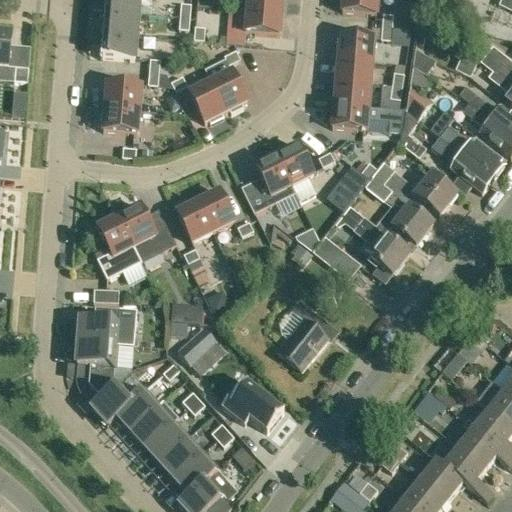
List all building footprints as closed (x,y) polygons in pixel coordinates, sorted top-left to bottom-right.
[(139,0),(105,0),(104,14),(138,17),(139,0)] [(247,0),(247,12),(281,15),(282,0),(247,0)] [(376,18),(377,0),(342,0),(342,16),(376,18)] [(455,19),(458,0),(421,0),(418,19),(453,29),(455,19)] [(181,7),(180,20),(190,21),(191,8),(181,7)] [(281,15),(247,12),(245,36),(279,39),(281,15)] [(136,40),(138,17),(104,14),(102,37),(136,40)] [(383,18),(382,31),(392,32),(393,19),(383,18)] [(189,34),(190,21),(180,20),(179,33),(189,34)] [(195,31),(194,44),(204,45),(205,32),(195,31)] [(391,45),(392,32),(382,31),(381,44),(391,45)] [(0,35),(0,70),(8,71),(11,38),(12,38),(12,37),(0,35)] [(136,40),(102,37),(100,62),(101,62),(101,61),(134,63),(136,40)] [(338,63),(372,66),(374,42),(340,39),(338,63)] [(218,46),(225,60),(224,61),(228,70),(240,64),(232,47),(218,46)] [(492,51),(480,66),(493,77),(496,73),(511,85),(511,66),(505,61),(492,51)] [(412,69),(426,80),(435,65),(415,53),(412,69)] [(149,76),(159,77),(160,64),(150,63),(149,76)] [(338,63),(336,85),(370,88),(372,66),(338,63)] [(431,83),(426,80),(412,69),(409,89),(420,98),(431,83)] [(15,71),(14,82),(27,83),(28,73),(15,71)] [(493,77),(491,80),(511,97),(506,104),(511,108),(511,85),(496,73),(493,77)] [(159,77),(149,76),(148,89),(158,90),(159,77)] [(232,76),(210,86),(226,117),(229,115),(231,117),(244,111),(242,109),(247,106),(232,76)] [(394,77),(392,90),(402,92),(404,79),(394,77)] [(183,81),(171,87),(175,96),(187,90),(183,81)] [(334,108),(368,111),(370,88),(336,85),(334,108)] [(222,119),(226,117),(210,86),(189,97),(204,127),(209,125),(210,127),(223,121),(222,119)] [(105,107),(105,111),(139,114),(141,91),(107,88),(106,93),(103,93),(102,107),(105,107)] [(420,98),(409,89),(404,115),(418,126),(433,107),(420,98)] [(400,105),(402,92),(392,90),(390,103),(400,105)] [(511,138),(511,117),(502,109),(497,115),(466,90),(460,98),(470,105),(511,138)] [(507,167),(511,159),(511,138),(470,105),(463,113),(475,122),(466,134),(507,167)] [(366,135),(368,111),(334,108),(332,132),(366,135)] [(137,138),(139,114),(105,111),(104,115),(102,115),(100,129),(103,130),(103,135),(137,138)] [(418,126),(404,115),(399,148),(418,163),(426,153),(409,139),(418,126)] [(439,142),(493,184),(504,170),(472,144),(469,148),(447,131),(439,142)] [(482,198),(493,184),(439,142),(431,152),(440,159),(441,158),(454,169),(450,173),(482,198)] [(280,158),(276,160),(292,190),(313,180),(298,149),(293,151),(292,149),(279,155),(280,158)] [(136,153),(122,152),(122,162),(135,163),(136,153)] [(330,157),(318,163),(323,172),(334,166),(330,157)] [(292,190),(276,160),(273,162),(271,159),(259,165),(260,168),(255,170),(264,187),(259,190),(256,185),(241,192),(254,218),(268,211),(264,203),(270,200),(271,201),(292,190)] [(369,184),(377,174),(369,167),(361,178),(369,184)] [(351,170),(338,187),(356,200),(369,184),(361,178),(355,173),(351,170)] [(383,189),(391,194),(405,205),(411,198),(420,205),(429,212),(438,220),(456,198),(440,185),(431,178),(424,187),(415,179),(408,187),(394,176),(383,189)] [(391,194),(383,203),(392,211),(402,219),(386,238),(405,253),(411,246),(415,249),(432,227),(423,220),(419,217),(405,205),(391,194)] [(198,206),(213,237),(234,226),(219,195),(214,198),(213,195),(200,202),(201,204),(198,206)] [(213,237),(198,206),(194,208),(193,205),(180,212),(181,214),(176,217),(192,247),(213,237)] [(122,218),(118,220),(134,251),(155,240),(140,210),(135,212),(134,209),(121,216),(122,218)] [(142,267),(134,251),(118,220),(115,222),(113,220),(101,226),(102,229),(97,231),(110,257),(97,264),(107,284),(142,267)] [(375,266),(379,269),(391,279),(409,256),(405,253),(386,238),(377,231),(364,221),(353,234),(353,235),(373,251),(367,259),(375,266)] [(249,226),(237,232),(242,241),(253,235),(249,226)] [(306,239),(303,251),(311,256),(319,246),(313,235),(306,239)] [(325,242),(312,257),(348,286),(360,270),(325,242)] [(297,247),(291,255),(294,258),(291,262),(302,272),(312,259),(297,247)] [(195,253),(183,259),(194,281),(206,275),(195,253)] [(118,308),(119,295),(94,294),(93,307),(118,308)] [(276,356),(286,364),(302,376),(328,344),(317,335),(325,324),(299,303),(292,312),(303,322),(276,356)] [(172,310),(171,324),(200,327),(201,312),(172,310)] [(80,323),(78,346),(117,349),(119,326),(118,326),(119,313),(94,311),(93,324),(80,323)] [(187,329),(170,328),(169,340),(186,342),(187,329)] [(204,332),(177,356),(190,371),(190,370),(216,347),(204,332)] [(474,339),(458,357),(470,368),(486,349),(474,339)] [(90,369),(88,388),(113,380),(114,371),(115,371),(117,349),(78,346),(76,368),(90,369)] [(173,369),(163,378),(169,385),(179,375),(173,369)] [(119,386),(113,380),(88,388),(101,403),(91,412),(106,429),(145,393),(135,402),(120,385),(119,386)] [(267,437),(284,416),(283,415),(282,415),(247,387),(247,386),(246,386),(234,401),(232,399),(231,398),(221,410),(222,411),(223,411),(244,427),(243,428),(245,429),(249,423),(266,436),(267,437)] [(457,406),(440,392),(434,399),(450,413),(457,406)] [(117,420),(131,436),(163,406),(163,405),(159,409),(145,393),(106,429),(107,429),(117,420)] [(511,400),(504,394),(489,413),(511,431),(511,400)] [(182,406),(188,413),(199,403),(192,397),(182,406)] [(199,403),(188,413),(194,420),(205,410),(199,403)] [(178,422),(163,406),(131,436),(145,452),(178,422)] [(511,451),(507,448),(511,441),(511,431),(489,413),(474,432),(511,461),(511,451)] [(145,452),(160,468),(189,441),(175,426),(179,423),(178,422),(145,452)] [(211,438),(217,445),(228,435),(221,429),(211,438)] [(511,474),(511,461),(474,432),(459,451),(487,473),(496,462),(511,474)] [(234,442),(228,435),(217,445),(223,452),(234,442)] [(203,457),(189,441),(160,468),(175,484),(203,457)] [(389,460),(400,468),(407,458),(397,450),(389,460)] [(459,451),(444,470),(453,477),(452,478),(464,488),(487,507),(494,498),(477,485),(487,473),(459,451)] [(179,508),(179,509),(218,473),(203,457),(175,484),(189,499),(179,508)] [(400,468),(389,460),(382,470),(392,478),(400,468)] [(450,505),(464,488),(452,478),(453,477),(444,470),(436,464),(421,482),(450,505)] [(219,474),(218,473),(179,509),(182,511),(232,511),(233,511),(223,500),(223,499),(209,483),(219,474)] [(421,482),(406,501),(419,511),(444,511),(450,505),(421,482)] [(343,488),(331,503),(342,511),(347,511),(358,499),(343,488)] [(370,506),(378,496),(368,488),(360,498),(370,506)] [(419,511),(406,501),(397,511),(419,511)]
